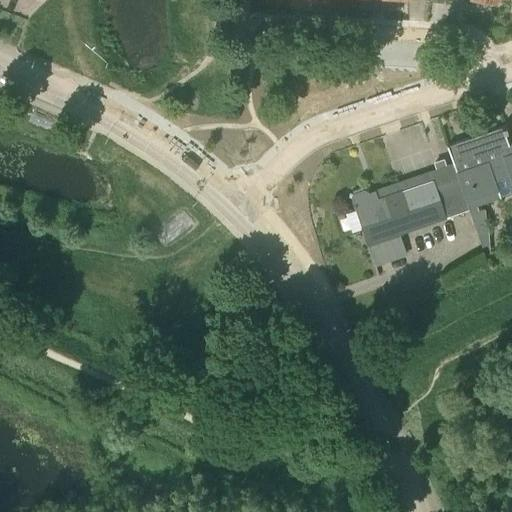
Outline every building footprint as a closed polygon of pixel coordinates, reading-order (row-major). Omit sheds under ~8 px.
[(492,134),(487,136),(507,194),(511,192),(511,142),(508,144),(504,131),(507,130),(505,125),(490,130),(492,134)] [(507,194),(487,136),(470,142),(469,137),(447,145),(453,163),(462,190),(487,261),(490,260),(489,231),(485,221),(484,207),(478,210),(476,205),(507,194)] [(462,190),(453,163),(445,165),(443,159),(435,162),(437,168),(375,189),(378,198),(387,195),(389,202),(396,200),(400,211),(403,210),(406,219),(410,217),(413,226),(445,215),(439,198),(462,190)] [(375,189),(374,190),(367,192),(363,190),(353,193),(351,197),(373,261),(405,250),(399,231),(413,226),(410,217),(406,219),(403,210),(400,211),(396,200),(389,202),(387,195),(378,198),(375,189)] [(390,311),(443,284),(440,277),(385,295),(390,311)]
